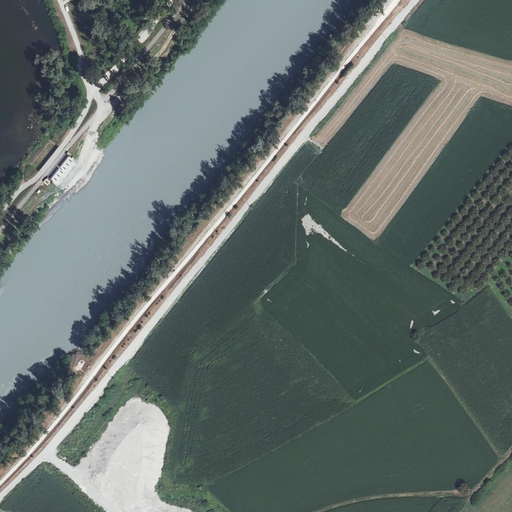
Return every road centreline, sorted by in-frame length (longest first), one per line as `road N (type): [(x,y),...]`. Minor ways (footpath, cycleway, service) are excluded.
road 1 (track): [(0,498),(413,0)]
road 2 (track): [(0,476),(392,0)]
road 3 (track): [(0,216),(173,0)]
